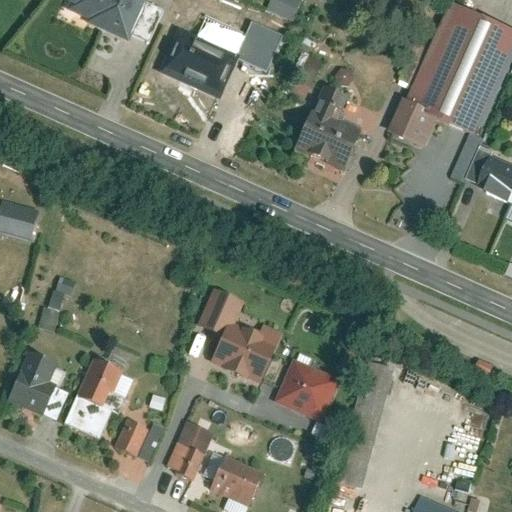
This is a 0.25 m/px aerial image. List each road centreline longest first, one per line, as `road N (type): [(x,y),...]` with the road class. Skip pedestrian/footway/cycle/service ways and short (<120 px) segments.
road 1 (tertiary): [(511,315),(0,86)]
road 2 (residential): [(0,443),(152,511)]
